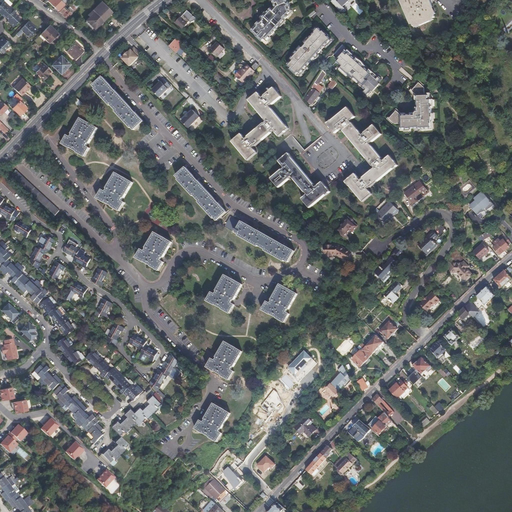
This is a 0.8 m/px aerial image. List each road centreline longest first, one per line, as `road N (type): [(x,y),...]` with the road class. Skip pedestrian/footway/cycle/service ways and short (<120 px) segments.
road 1 (residential): [(431,337),(409,329),(404,310),(452,237),(450,214),(435,212),(373,252)]
road 2 (residential): [(132,25),(229,119),(271,71)]
road 3 (residential): [(130,315),(86,283),(59,254),(56,234),(0,188)]
road 4 (residential): [(259,511),(376,387)]
road 5 (tertiary): [(0,160),(102,55)]
road 6 (residential): [(317,0),(357,46),(373,49),(399,74),(386,89)]
road 7 (residential): [(99,461),(46,412),(18,418),(0,406)]
